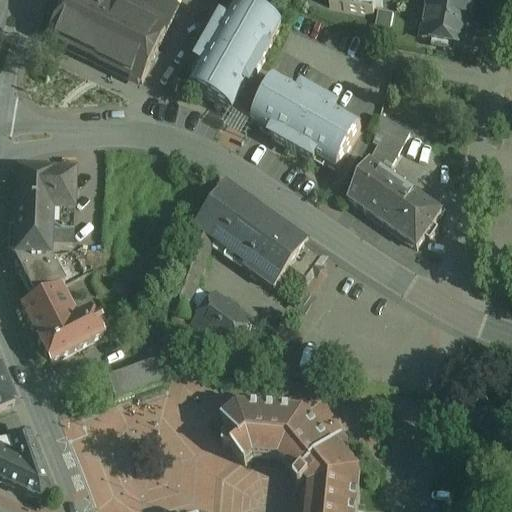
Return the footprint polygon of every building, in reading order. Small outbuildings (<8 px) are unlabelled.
[(116,10),(95,0),(66,0),(48,41),(142,86),(167,34),(116,10)] [(180,8),(163,0),(146,0),(143,7),(127,0),(120,0),(116,10),(167,34),(180,8)] [(331,0),(330,9),(374,18),(377,0),(331,0)] [(456,0),(429,0),(422,41),(473,50),(477,30),(469,28),(474,3),(456,0)] [(282,28),(239,4),(227,26),(223,24),(214,41),(212,40),(207,49),(209,49),(199,67),(203,69),(191,90),(231,114),(233,115),(235,112),(248,89),(249,90),(255,80),(270,54),(268,53),(282,28)] [(394,17),(379,14),(374,40),(388,47),(394,17)] [(248,89),(235,112),(254,123),(273,90),(255,80),(249,90),(248,89)] [(338,115),(302,95),(301,96),(277,83),(273,90),(254,123),(253,126),(255,127),(274,137),(272,141),(289,151),(288,152),(296,157),(297,155),(315,165),(316,162),(337,173),(362,130),(337,117),(338,115)] [(254,123),(235,112),(233,115),(231,114),(223,128),(247,141),(255,127),(253,126),(254,123)] [(411,135),(381,119),(380,134),(404,147),(411,135)] [(404,147),(380,134),(374,146),(379,149),(373,160),(392,171),(404,147)] [(403,188),(370,165),(349,204),(378,224),(403,188)] [(53,174),(15,173),(13,226),(51,227),(52,215),(74,216),(75,175),(53,175),(53,174)] [(290,234),(227,188),(197,230),(198,230),(215,244),(217,245),(247,267),(244,271),(275,293),(289,273),(307,249),(309,245),(291,232),(290,234)] [(442,216),(403,188),(378,224),(417,252),(426,240),(430,243),(438,231),(434,228),(442,216)] [(51,227),(13,226),(12,260),(20,260),(50,261),(51,227)] [(198,230),(172,303),(172,321),(193,320),(191,307),(215,244),(198,230)] [(90,239),(77,237),(74,261),(86,262),(90,239)] [(307,249),(289,273),(307,286),(313,278),(315,279),(317,279),(321,274),(321,272),(318,270),(324,262),(307,249)] [(50,261),(20,260),(20,274),(35,302),(60,289),(61,289),(65,287),(50,261)] [(35,302),(20,309),(50,367),(103,339),(89,312),(76,320),(61,289),(60,289),(35,302)] [(252,325),(216,299),(199,323),(208,330),(205,335),(216,343),(217,349),(223,353),(229,353),(231,354),(252,325)] [(193,320),(172,321),(173,331),(193,331),(193,320)] [(168,359),(107,380),(114,402),(171,383),(168,359)] [(0,372),(0,412),(14,406),(0,372)] [(304,416),(239,411),(222,425),(232,437),(225,444),(224,452),(233,453),(246,469),(255,461),(280,464),(296,483),(295,483),(295,486),(299,491),(302,491),(306,487),(310,492),(309,506),(305,506),(304,511),(357,511),(361,475),(348,461),(349,450),(343,442),(333,451),(304,416)] [(10,445),(5,456),(0,453),(0,485),(38,503),(47,495),(28,439),(10,445)]
